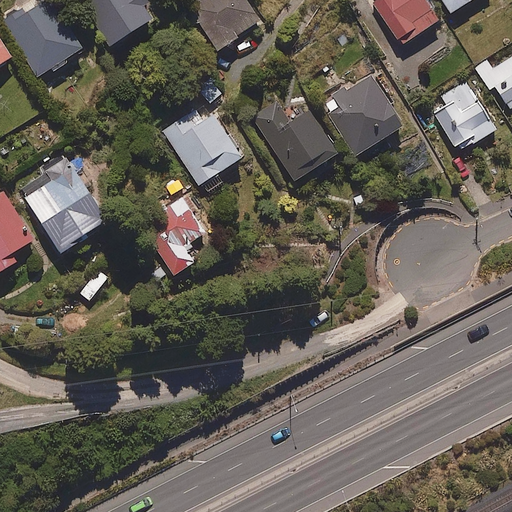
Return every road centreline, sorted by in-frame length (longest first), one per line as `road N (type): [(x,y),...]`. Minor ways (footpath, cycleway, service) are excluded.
road 1 (motorway): [(145,511),(511,324)]
road 2 (motorway): [(511,381),(256,511)]
